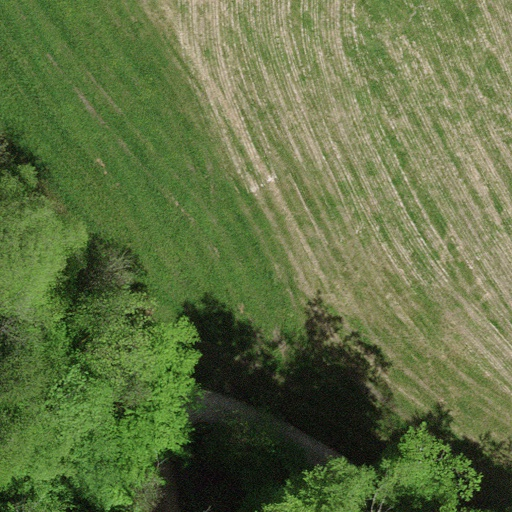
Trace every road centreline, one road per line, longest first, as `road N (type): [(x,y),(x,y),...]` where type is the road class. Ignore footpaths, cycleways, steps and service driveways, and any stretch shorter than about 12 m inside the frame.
road 1 (track): [(94,336),(384,511)]
road 2 (track): [(0,238),(94,336),(173,493),(172,511)]
